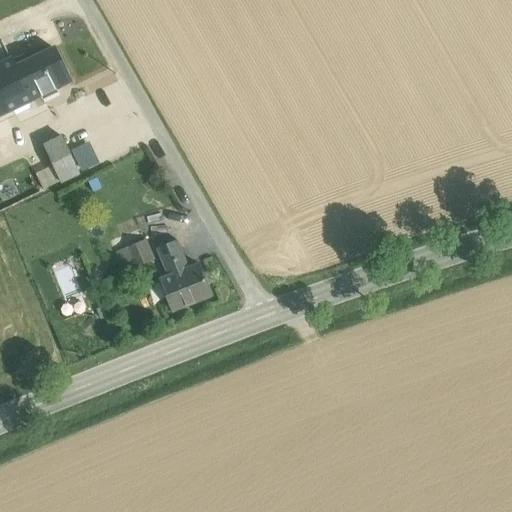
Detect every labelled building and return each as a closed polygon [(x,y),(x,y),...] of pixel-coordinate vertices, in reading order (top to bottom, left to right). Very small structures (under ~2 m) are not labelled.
[(12,59),(30,98),(40,93),(44,102),(59,95),(55,87),(69,81),(54,49),(26,61),(23,54),(12,59)] [(0,112),(30,98),(12,59),(0,64),(0,112)] [(61,180),(78,172),(61,136),(43,145),(54,167),(61,180)] [(61,180),(54,167),(37,175),(44,189),(61,180)] [(125,271),(154,258),(146,240),(117,252),(125,271)] [(169,275),(188,268),(178,240),(158,248),(169,275)] [(211,296),(198,264),(188,268),(169,275),(160,279),(172,311),(211,296)]
